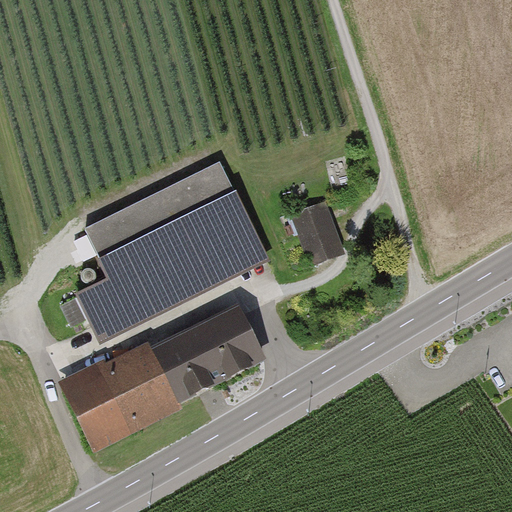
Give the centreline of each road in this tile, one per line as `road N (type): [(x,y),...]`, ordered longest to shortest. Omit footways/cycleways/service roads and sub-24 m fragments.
road 1 (tertiary): [(84,511),(511,261)]
road 2 (track): [(430,309),(336,0)]
